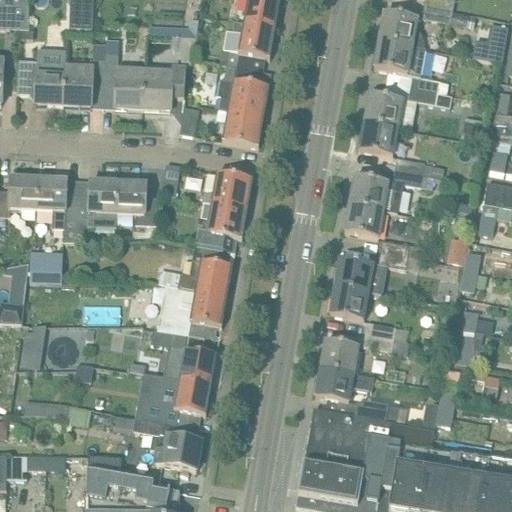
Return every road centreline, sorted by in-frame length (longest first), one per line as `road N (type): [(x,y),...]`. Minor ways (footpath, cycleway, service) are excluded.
road 1 (tertiary): [(255,511),(313,178)]
road 2 (residential): [(313,178),(166,152),(0,143)]
road 3 (tertiary): [(313,178),(345,0)]
